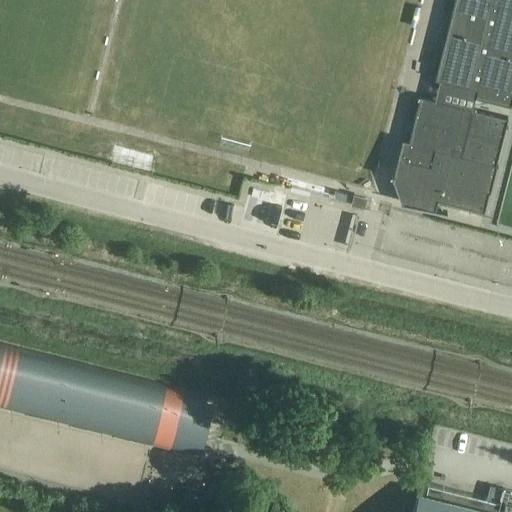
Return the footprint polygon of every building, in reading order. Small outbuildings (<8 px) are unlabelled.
[(476,90),(474,97),(509,106),(511,95),(511,0),(453,0),(434,79),(476,90)] [(506,118),(419,96),(408,140),(401,139),(392,177),(400,201),(446,213),(448,202),(483,210),(488,191),(489,191),(495,164),(494,164),(506,118)] [(271,186),(295,189),(296,178),(272,175),(271,186)] [(0,343),(0,407),(151,445),(152,440),(169,445),(168,450),(190,455),(205,395),(0,343)] [(511,511),(511,490),(500,488),(497,501),(426,483),(424,492),(417,490),(411,511),(511,511)]
